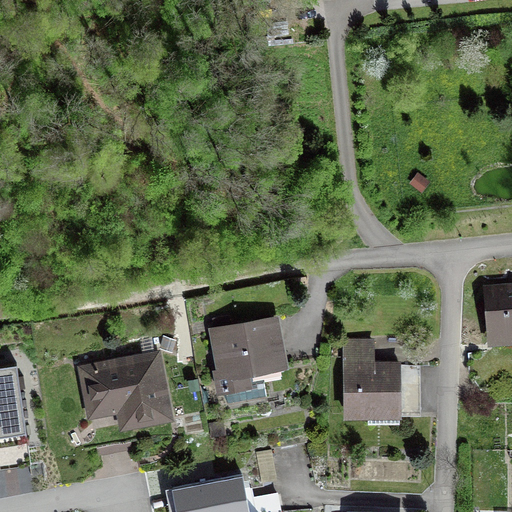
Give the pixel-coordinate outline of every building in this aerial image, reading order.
[(487,340),(511,338),(511,288),(484,290),(487,340)] [(217,374),(280,362),(272,321),(209,333),(217,374)] [(102,431),(165,417),(151,352),(88,366),(102,431)] [(14,366),(0,367),(0,443),(26,439),(14,366)] [(343,414),(394,414),(395,370),(343,369),(343,414)] [(511,375),(496,376),(497,400),(511,399),(511,375)] [(173,494),(177,511),(245,511),(238,479),(173,494)]
